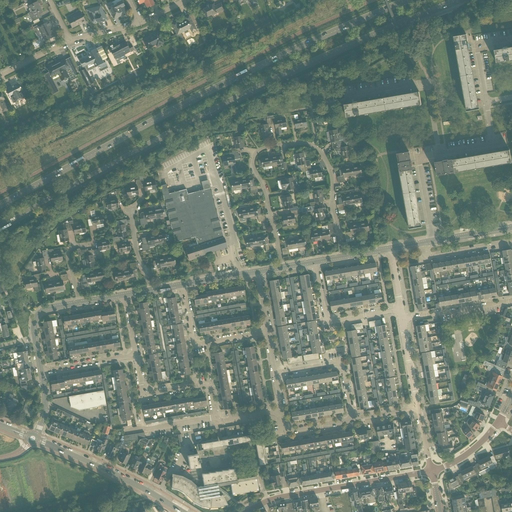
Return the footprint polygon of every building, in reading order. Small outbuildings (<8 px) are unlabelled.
[(31,4),(28,6),(31,12),(40,7),(38,4),(38,2),(40,1),(40,0),(39,0),(31,0),(29,1),(31,4)] [(107,6),(111,14),(113,18),(118,16),(117,15),(119,15),(121,15),(122,17),(124,16),(126,16),(125,15),(127,15),(123,6),(124,6),(121,1),(113,5),(112,3),(107,6)] [(203,10),(205,15),(207,18),(217,12),(218,13),(224,10),(221,4),(215,7),(213,5),(210,6),(209,5),(206,6),(207,8),(203,10)] [(107,21),(107,20),(100,6),(86,9),(86,10),(92,23),(94,24),(95,23),(95,24),(96,23),(98,23),(99,21),(100,21),(101,22),(107,21)] [(31,12),(28,13),(30,16),(33,22),(34,21),(38,19),(37,16),(40,14),(43,13),(40,7),(31,12)] [(80,12),(76,15),(71,17),(72,18),(68,20),(72,28),(81,24),(82,24),(85,22),(80,12)] [(197,30),(191,20),(189,15),(184,18),(186,21),(178,25),(176,22),(171,24),(177,36),(177,35),(181,33),(190,29),(192,33),(197,30)] [(39,26),(38,27),(37,25),(34,27),(37,32),(41,30),(42,34),(45,41),(56,36),(49,21),(44,24),(43,22),(39,24),(39,26)] [(143,41),(146,45),(147,49),(156,44),(157,47),(163,44),(160,36),(158,31),(152,34),(153,36),(143,41)] [(468,43),(466,34),(453,37),(466,111),(479,109),(477,109),(467,49),(468,48),(468,43)] [(111,47),(109,48),(112,53),(115,58),(116,62),(126,57),(124,55),(126,54),(134,50),(133,49),(131,44),(128,46),(125,42),(120,44),(117,46),(116,45),(112,47),(111,47)] [(503,49),(494,50),(496,63),(511,60),(511,48),(508,49),(508,48),(503,49)] [(81,65),(76,68),(78,73),(86,88),(87,90),(88,91),(89,91),(90,94),(96,91),(94,88),(95,87),(87,72),(99,66),(99,65),(103,63),(103,62),(105,61),(103,58),(101,59),(96,49),(91,51),(92,54),(89,56),(88,57),(88,58),(84,60),(84,59),(79,61),(81,65)] [(64,59),(58,62),(58,63),(47,69),(49,72),(42,76),(52,95),(59,91),(51,77),(58,74),(61,81),(69,77),(65,70),(69,68),(64,59)] [(74,75),(78,73),(76,68),(74,64),(70,66),(74,75)] [(11,86),(5,89),(13,103),(24,97),(24,99),(28,97),(23,86),(20,88),(18,84),(14,86),(13,85),(11,86)] [(353,103),(344,105),(346,117),(421,104),(419,93),(359,104),(358,102),(353,103)] [(295,123),(296,128),(307,126),(306,118),(295,120),(294,115),(290,116),(291,123),(295,123)] [(282,116),(271,118),(272,125),(275,124),(277,134),(282,134),(281,128),(287,127),(285,119),(282,119),(282,116)] [(272,125),(271,118),(267,119),(268,124),(260,126),(262,137),(270,135),(268,125),(272,125)] [(338,141),(338,144),(347,143),(351,140),(348,137),(344,140),(343,140),(342,133),(338,134),(337,130),(329,131),(331,142),(338,141)] [(236,148),(231,149),(232,153),(238,152),(238,148),(244,147),(242,136),(234,138),(236,148)] [(347,143),(338,144),(339,148),(337,148),(338,151),(342,152),(343,159),(351,157),(349,147),(354,146),(355,147),(351,140),(347,143)] [(449,162),(449,160),(443,161),(434,163),(437,175),(511,162),(509,151),(449,162)] [(230,157),(223,158),(225,166),(231,165),(232,169),(231,169),(232,174),(236,173),(235,164),(235,160),(240,159),(238,152),(232,153),(229,153),(230,157)] [(411,161),(409,152),(396,154),(409,229),(422,226),(420,226),(410,166),(411,166),(410,161),(411,161)] [(301,165),(302,172),(305,171),(304,168),(311,167),(310,160),(305,161),(303,153),(296,154),(297,165),(301,165)] [(279,156),(270,157),(272,166),(281,164),(282,170),(285,169),(284,162),(283,162),(282,156),(279,157),(279,156)] [(263,167),(272,166),(270,157),(262,159),(258,160),(260,167),(263,166),(263,167)] [(360,166),(352,168),(353,176),(362,174),(360,166)] [(305,171),(302,172),(310,171),(311,178),(322,177),(321,169),(311,170),(311,167),(304,168),(305,171)] [(337,177),(338,180),(345,179),(344,178),(353,176),(352,168),(340,170),(341,176),(337,177)] [(143,179),(139,180),(141,189),(144,188),(145,191),(156,189),(154,181),(154,177),(143,179)] [(285,179),(280,180),(282,191),(287,190),(291,189),(293,189),(294,193),(299,192),(300,192),(300,188),(295,189),(294,186),(294,185),(293,178),(290,178),(285,179)] [(250,187),(251,190),(257,189),(257,186),(254,186),(253,179),(249,180),(249,179),(240,180),(242,189),(250,187)] [(141,189),(139,180),(136,181),(137,187),(126,188),(122,189),(124,195),(127,195),(128,196),(138,195),(137,189),(141,189)] [(237,189),(242,189),(240,180),(231,182),(233,190),(237,189)] [(187,189),(178,191),(179,191),(171,193),(169,194),(166,185),(161,186),(164,201),(165,201),(166,205),(167,210),(168,210),(169,215),(168,215),(169,220),(170,220),(171,224),(170,224),(172,230),(173,230),(174,234),(173,234),(175,242),(195,237),(197,242),(202,241),(203,244),(206,243),(206,241),(207,241),(207,242),(224,237),(223,237),(222,231),(221,232),(220,227),(221,227),(219,222),(218,218),(217,212),(216,212),(215,208),(216,208),(214,202),(214,203),(213,199),(213,198),(212,193),(211,193),(210,189),(211,189),(211,188),(203,190),(203,191),(195,193),(195,192),(189,194),(187,189)] [(310,203),(310,207),(317,206),(316,202),(323,201),(323,200),(324,199),(323,197),(321,190),(314,191),(315,202),(310,203)] [(107,206),(108,209),(118,207),(117,201),(121,200),(119,191),(115,191),(117,199),(106,201),(106,200),(102,201),(104,208),(104,207),(107,206)] [(361,194),(352,195),(353,204),(362,202),(361,194)] [(339,204),(338,205),(338,208),(345,207),(345,205),(353,204),(352,195),(343,197),(338,198),(339,204)] [(290,208),(291,212),(298,210),(298,209),(298,207),(293,207),(291,197),(283,198),(285,209),(290,208)] [(310,207),(298,209),(298,210),(299,213),(302,212),(302,213),(312,211),(312,210),(314,210),(316,221),(319,220),(324,219),(323,214),(326,214),(325,208),(324,208),(322,208),(317,209),(317,206),(310,207)] [(258,216),(258,219),(265,218),(264,214),(261,215),(260,208),(257,208),(257,207),(248,209),(249,217),(258,216)] [(163,208),(154,210),(155,218),(164,217),(163,208)] [(240,219),(249,217),(248,209),(239,210),(239,211),(236,211),(237,216),(240,216),(240,219)] [(92,219),(93,225),(96,225),(97,228),(104,227),(103,224),(102,216),(92,218),(90,210),(86,210),(88,220),(92,219)] [(154,210),(145,212),(141,213),(140,215),(141,219),(139,219),(140,222),(147,221),(146,220),(155,218),(154,210)] [(298,210),(291,212),(292,215),(283,217),(284,220),(281,221),(282,228),(287,227),(287,224),(295,223),(294,215),(299,214),(299,213),(298,210)] [(113,237),(112,238),(113,242),(114,241),(121,240),(124,240),(123,236),(126,236),(124,225),(127,224),(126,219),(118,221),(119,226),(117,226),(118,237),(113,237)] [(74,234),(85,232),(84,224),(73,226),(73,221),(69,221),(69,223),(70,231),(74,230),(74,234)] [(368,222),(359,224),(360,232),(369,230),(369,227),(368,222)] [(70,231),(69,223),(69,224),(66,224),(65,224),(66,230),(59,231),(61,242),(68,241),(67,231),(70,231)] [(359,224),(350,225),(351,232),(345,233),(345,236),(352,235),(351,233),(360,232),(359,224)] [(322,231),(320,232),(321,240),(330,239),(329,230),(334,229),(334,226),(327,227),(327,225),(321,226),(322,231)] [(321,240),(320,232),(311,233),(312,242),(321,240)] [(165,234),(156,236),(157,244),(166,242),(170,241),(169,234),(165,234)] [(147,237),(147,238),(142,238),(142,242),(143,245),(141,245),(142,248),(149,247),(148,245),(157,244),(157,242),(156,236),(147,237)] [(257,246),(265,244),(266,247),(272,246),(272,243),(269,243),(268,236),(264,237),(264,236),(255,237),(257,246)] [(227,247),(224,237),(207,242),(207,241),(206,241),(206,243),(203,244),(204,247),(206,246),(208,253),(210,252),(227,247)] [(248,247),(257,246),(255,237),(246,239),(248,247)] [(305,238),(296,239),(298,248),(306,246),(305,238)] [(282,248),(282,252),(289,251),(289,249),(298,248),(296,239),(284,241),(285,248),(282,248)] [(114,241),(113,242),(114,248),(119,247),(120,252),(126,251),(130,250),(129,243),(121,244),(121,242),(121,240),(114,241)] [(98,249),(95,250),(96,256),(97,259),(100,258),(99,250),(110,249),(108,241),(97,243),(98,249)] [(197,242),(198,245),(185,249),(188,259),(208,253),(206,246),(204,247),(203,244),(202,241),(197,242)] [(50,250),(46,250),(47,259),(51,258),(51,262),(63,261),(61,252),(54,254),(54,252),(53,251),(53,249),(50,250)] [(47,259),(46,250),(42,251),(43,258),(36,259),(36,261),(33,262),(34,267),(37,266),(37,270),(45,269),(44,260),(47,259)] [(95,250),(88,251),(89,256),(84,257),(85,260),(82,261),(83,268),(94,266),(93,262),(97,262),(97,259),(96,256),(95,250)] [(490,254),(483,255),(485,264),(485,268),(492,267),(491,263),(490,259),(490,254)] [(511,255),(503,257),(504,264),(511,262),(511,255)] [(174,256),(165,258),(166,266),(175,265),(174,256)] [(160,267),(166,266),(165,258),(160,259),(156,259),(156,261),(153,261),(153,263),(153,265),(153,266),(154,267),(151,267),(151,270),(158,269),(158,268),(160,267)] [(464,259),(458,260),(459,268),(460,272),(466,271),(466,267),(464,259)] [(458,260),(452,261),(453,269),(454,273),(460,272),(458,260)] [(445,262),(439,263),(441,272),(441,276),(448,274),(447,271),(445,262)] [(131,270),(123,272),(124,280),(133,278),(133,277),(136,277),(135,269),(137,269),(137,266),(130,267),(131,270)] [(501,277),(503,277),(511,275),(511,268),(506,270),(500,271),(501,277)] [(104,271),(95,273),(97,281),(105,279),(104,271)] [(412,273),(413,280),(422,278),(425,277),(424,271),(421,272),(412,273)] [(124,280),(123,272),(114,273),(116,281),(124,280)] [(86,274),(81,275),(82,282),(81,282),(81,285),(88,284),(88,282),(97,281),(95,273),(86,274)] [(34,279),(25,280),(26,288),(34,287),(35,292),(40,291),(39,284),(37,285),(36,279),(41,278),(40,274),(34,275),(34,279)] [(508,282),(508,283),(511,281),(511,275),(503,277),(504,283),(508,282)] [(68,280),(68,277),(61,278),(61,281),(56,282),(53,283),(55,291),(64,290),(62,281),(68,280)] [(55,291),(53,283),(45,284),(46,293),(55,291)] [(237,287),(231,288),(232,296),(236,296),(236,298),(239,298),(237,287)] [(463,288),(457,289),(458,294),(459,303),(465,302),(464,293),(463,290),(463,288)] [(224,289),(218,290),(220,299),(224,298),(224,300),(226,300),(224,289)] [(380,290),(374,291),(375,294),(376,303),(382,302),(381,293),(380,290)] [(212,291),(206,292),(206,295),(207,301),(208,303),(212,302),(214,302),(212,291)] [(349,295),(349,298),(351,307),(357,306),(356,297),(355,294),(349,295)] [(202,307),(200,296),(194,297),(195,305),(199,305),(200,307),(202,307)] [(167,298),(163,299),(164,304),(165,303),(166,306),(176,304),(175,298),(167,299),(167,298)] [(137,308),(137,311),(148,309),(147,303),(139,304),(139,308),(137,308)] [(167,316),(168,318),(178,316),(177,310),(169,312),(170,315),(167,316)] [(94,312),(88,313),(89,321),(93,321),(94,323),(96,323),(94,312)] [(107,312),(101,313),(102,319),(102,321),(106,321),(107,323),(109,323),(107,312)] [(82,314),(76,315),(77,323),(81,323),(81,325),(84,325),(82,314)] [(139,321),(139,323),(150,321),(149,315),(141,317),(141,320),(139,321)] [(71,327),(69,316),(63,317),(65,326),(68,325),(69,327),(71,327)] [(242,317),(236,318),(237,326),(241,325),(242,328),(244,327),(242,317)] [(285,318),(277,319),(278,326),(283,325),(286,324),(289,324),(288,317),(285,318)] [(0,334),(2,334),(3,337),(6,337),(8,337),(8,336),(9,336),(6,325),(5,321),(2,322),(1,320),(1,319),(0,318),(0,334)] [(230,319),(223,320),(225,328),(229,327),(229,330),(232,330),(230,319)] [(43,326),(41,327),(41,329),(51,327),(52,327),(57,326),(56,321),(51,321),(43,322),(43,326)] [(217,321),(211,322),(213,330),(216,330),(217,332),(219,332),(217,321)] [(207,334),(205,323),(198,324),(199,328),(200,333),(204,332),(204,335),(207,334)] [(171,330),(172,332),(182,330),(181,324),(176,325),(173,325),(174,329),(171,330)] [(417,326),(416,326),(418,333),(426,331),(429,331),(428,324),(425,325),(417,326)] [(377,326),(378,333),(387,332),(385,325),(382,326),(379,326),(377,326)] [(141,333),(142,336),(153,334),(151,327),(143,329),(144,333),(141,333)] [(305,335),(310,335),(318,333),(317,327),(309,328),(304,329),(305,335)] [(347,332),(349,338),(357,337),(356,330),(354,330),(351,331),(347,332)] [(43,339),(44,341),(54,340),(53,333),(45,335),(46,339),(43,339)] [(174,342),(174,344),(185,343),(183,336),(175,338),(176,342),(174,342)] [(349,338),(350,345),(358,343),(362,342),(361,336),(357,337),(349,338)] [(419,339),(420,346),(432,344),(431,337),(427,338),(419,339)] [(110,340),(106,340),(107,349),(111,348),(111,350),(114,350),(112,339),(112,338),(109,338),(110,340)] [(143,346),(144,348),(155,346),(154,340),(145,341),(146,345),(143,346)] [(99,341),(93,343),(95,351),(98,350),(99,353),(101,352),(99,341)] [(87,344),(81,345),(82,353),(86,352),(86,355),(89,354),(87,344)] [(432,344),(420,346),(421,352),(433,350),(432,344)] [(45,352),(46,354),(56,352),(55,346),(47,347),(48,351),(45,352)] [(76,357),(75,346),(68,347),(70,355),(74,355),(74,357),(76,357)] [(500,354),(503,355),(511,358),(511,351),(510,351),(511,348),(504,346),(503,349),(502,348),(500,354)] [(176,355),(176,357),(187,355),(186,349),(177,350),(178,354),(176,355)] [(244,359),(244,361),(255,359),(254,353),(246,354),(247,358),(244,359)] [(147,360),(148,362),(158,360),(157,354),(149,355),(150,359),(147,360)] [(497,362),(496,366),(500,368),(505,369),(507,363),(511,364),(511,363),(511,358),(503,355),(501,360),(498,359),(497,362)] [(17,364),(17,367),(24,366),(23,363),(28,362),(29,362),(28,359),(27,356),(18,358),(19,364),(17,364)] [(382,358),(383,365),(392,363),(391,357),(382,358)] [(214,364),(214,366),(225,364),(224,358),(215,360),(216,364),(214,364)] [(178,367),(178,369),(189,367),(188,361),(180,363),(180,367),(178,367)] [(484,361),(483,364),(488,367),(486,370),(494,373),(492,376),(491,380),(499,383),(505,369),(500,368),(496,366),(488,362),(484,361)] [(383,365),(385,371),(393,370),(392,363),(383,365)] [(249,370),(246,371),(247,373),(258,371),(256,365),(248,367),(249,370)] [(424,366),(425,373),(434,371),(433,365),(424,366)] [(17,376),(21,375),(30,374),(30,372),(31,372),(30,369),(29,369),(29,368),(24,369),(24,366),(17,367),(15,368),(15,370),(17,371),(17,376)] [(149,372),(150,374),(161,372),(159,366),(151,368),(152,372),(149,372)] [(93,371),(87,372),(89,381),(92,380),(93,382),(95,382),(93,371)] [(216,376),(216,379),(227,377),(226,371),(218,372),(218,376),(216,376)] [(21,378),(19,378),(21,388),(27,391),(27,387),(26,380),(31,379),(32,379),(31,376),(30,374),(21,375),(21,378)] [(81,374),(75,375),(76,383),(80,382),(80,385),(83,384),(81,374)] [(114,377),(116,383),(124,382),(123,378),(126,378),(125,375),(114,377)] [(62,377),(63,379),(64,385),(68,384),(68,387),(70,386),(69,376),(62,377)] [(364,376),(355,378),(356,384),(363,383),(365,383),(367,382),(366,376),(364,376)] [(385,379),(381,380),(382,386),(386,385),(395,384),(394,377),(389,378),(385,379)] [(249,383),(249,386),(260,384),(259,378),(250,379),(251,383),(249,383)] [(486,382),(485,385),(489,387),(490,387),(493,389),(496,390),(499,383),(491,380),(490,379),(488,383),(486,382)] [(59,391),(57,380),(50,381),(52,390),(56,389),(56,391),(59,391)] [(218,389),(218,391),(229,389),(228,383),(220,385),(220,388),(218,389)] [(386,385),(387,392),(396,390),(395,384),(386,385)] [(481,392),(480,396),(483,398),(492,402),(494,398),(493,398),(494,396),(488,393),(489,391),(487,390),(479,387),(478,390),(481,392)] [(117,390),(118,396),(126,394),(125,390),(128,390),(127,388),(117,390)] [(70,407),(79,410),(106,406),(103,390),(69,396),(70,407)] [(251,396),(251,398),(262,396),(261,390),(252,392),(253,395),(251,396)] [(14,396),(10,394),(7,402),(8,403),(7,406),(9,407),(8,408),(9,409),(11,410),(12,410),(14,406),(15,406),(16,403),(12,401),(14,396)] [(220,401),(220,404),(231,402),(230,396),(222,397),(222,401),(220,401)] [(397,396),(389,398),(390,404),(398,403),(397,396)] [(461,398),(460,401),(471,405),(472,406),(475,407),(479,408),(480,406),(481,407),(482,407),(484,406),(484,405),(485,405),(489,407),(490,405),(491,405),(492,402),(483,398),(480,396),(477,403),(468,400),(463,399),(461,398)] [(186,398),(180,399),(181,407),(185,407),(185,409),(188,409),(186,398)] [(119,402),(120,408),(128,407),(127,403),(130,402),(130,400),(119,402)] [(173,400),(167,401),(169,410),(173,409),(173,411),(175,411),(173,400)] [(161,402),(155,404),(156,412),(160,411),(161,414),(163,413),(161,402)] [(27,415),(31,417),(34,410),(28,408),(29,404),(26,403),(23,412),(28,413),(27,415)] [(150,415),(149,405),(142,406),(144,414),(148,413),(148,416),(150,415)] [(472,406),(469,415),(472,416),(474,417),(474,418),(478,419),(482,421),(485,416),(480,414),(482,409),(479,408),(475,407),(472,406)] [(433,414),(434,420),(444,419),(442,409),(434,410),(435,414),(433,414)] [(132,413),(121,415),(122,421),(126,420),(130,419),(130,415),(132,415),(132,413)] [(472,416),(467,423),(470,425),(469,425),(473,428),(477,431),(480,426),(476,423),(478,419),(474,418),(474,417),(472,416)] [(52,421),(49,429),(54,431),(58,423),(59,421),(53,418),(52,421)] [(434,427),(435,430),(438,430),(445,428),(444,419),(434,420),(435,427),(434,427)] [(54,431),(54,433),(57,434),(58,433),(60,434),(63,425),(64,422),(62,421),(61,425),(58,423),(54,431)] [(465,429),(463,431),(469,438),(473,434),(470,430),(473,428),(469,425),(470,425),(467,423),(463,427),(465,429)] [(105,425),(102,433),(107,435),(109,429),(112,430),(111,425),(108,424),(107,426),(105,425)] [(60,434),(65,436),(68,428),(63,425),(60,434)] [(74,430),(71,438),(73,439),(72,440),(76,441),(76,440),(79,432),(76,431),(78,428),(75,427),(74,430)] [(438,430),(435,430),(435,434),(437,434),(438,440),(448,438),(447,432),(452,431),(451,427),(447,428),(445,428),(438,430)] [(65,436),(71,438),(74,430),(68,428),(65,436)] [(359,430),(360,435),(360,439),(368,438),(368,441),(373,440),(372,432),(367,433),(366,429),(359,430)] [(79,432),(76,440),(82,443),(85,434),(86,431),(84,430),(83,433),(79,432)] [(85,434),(82,443),(87,445),(89,440),(91,437),(87,435),(88,432),(86,431),(85,434)] [(337,434),(333,435),(334,440),(335,443),(335,446),(341,445),(341,442),(339,431),(337,432),(337,434)] [(342,431),(339,431),(341,442),(347,441),(346,433),(342,433),(342,431)] [(327,433),(325,434),(327,444),(333,443),(332,435),(328,436),(327,433)] [(315,436),(313,436),(314,447),(321,446),(319,437),(315,438),(315,436)] [(303,438),(300,438),(302,449),(308,448),(307,440),(303,440),(303,438)] [(448,438),(438,440),(439,446),(442,446),(443,449),(450,448),(453,448),(452,442),(451,442),(449,442),(448,438)] [(91,439),(89,445),(93,447),(94,446),(96,447),(95,450),(101,453),(102,449),(104,450),(104,449),(106,445),(107,440),(103,439),(102,441),(97,439),(96,441),(91,439)] [(290,440),(288,440),(290,451),(296,450),(294,442),(291,442),(290,440)] [(128,441),(125,442),(124,442),(121,449),(120,450),(123,452),(126,447),(127,448),(130,441),(128,441)] [(379,441),(369,443),(371,454),(381,452),(379,441)] [(109,451),(107,455),(109,456),(109,457),(111,458),(111,457),(112,458),(114,453),(115,450),(118,451),(119,448),(115,446),(114,447),(111,446),(109,451)] [(508,448),(501,450),(503,457),(510,455),(509,451),(508,448)] [(501,450),(494,452),(495,457),(496,459),(498,458),(503,457),(501,450)] [(139,471),(144,473),(150,460),(148,458),(147,459),(145,458),(147,454),(144,452),(140,461),(141,461),(142,461),(143,462),(139,471)] [(119,461),(126,464),(130,456),(126,454),(126,455),(123,453),(119,461)] [(198,460),(198,458),(199,458),(198,454),(187,456),(190,469),(200,467),(200,463),(199,463),(198,462),(200,461),(200,459),(198,460)] [(370,454),(366,455),(367,460),(369,473),(375,472),(374,467),(373,464),(370,464),(369,459),(371,459),(370,454)] [(419,460),(418,454),(411,455),(413,466),(415,465),(418,465),(418,461),(419,461),(419,460)] [(136,469),(139,462),(139,461),(134,459),(135,457),(133,456),(130,462),(132,463),(130,466),(136,469)] [(489,456),(484,459),(488,468),(495,465),(497,464),(494,457),(491,459),(489,456)] [(153,466),(156,468),(160,460),(152,457),(150,460),(144,473),(145,472),(150,474),(153,466)] [(476,466),(476,467),(479,472),(488,468),(484,459),(478,462),(479,464),(476,466)] [(160,460),(156,468),(159,469),(154,478),(161,481),(168,468),(161,465),(162,464),(161,464),(159,462),(160,460)] [(374,462),(375,467),(376,472),(387,470),(386,462),(383,463),(383,460),(382,461),(374,462)] [(472,467),(467,470),(471,478),(480,474),(479,472),(476,467),(473,469),(472,467)] [(228,469),(228,470),(221,470),(221,471),(215,471),(215,472),(208,472),(208,473),(202,473),(202,474),(204,486),(237,480),(235,469),(228,469)] [(458,476),(459,477),(462,482),(471,478),(467,470),(461,472),(462,474),(458,476)] [(281,477),(280,474),(276,475),(276,473),(271,474),(273,480),(271,481),(272,485),(274,485),(275,486),(282,485),(281,482),(282,482),(281,479),(280,477),(281,477)] [(223,495),(220,495),(217,496),(211,497),(205,495),(200,492),(189,482),(181,478),(176,477),(176,475),(173,474),(172,475),(171,488),(177,489),(183,492),(194,502),(201,506),(210,508),(219,508),(228,505),(223,495)] [(254,479),(237,482),(230,483),(232,495),(259,490),(256,476),(253,477),(254,479)] [(462,482),(459,477),(456,479),(455,476),(449,479),(451,483),(448,484),(449,490),(454,489),(453,488),(462,484),(462,482)] [(411,482),(405,483),(406,492),(410,491),(410,495),(413,495),(413,496),(417,496),(416,488),(412,489),(411,482)] [(399,492),(396,492),(397,499),(398,501),(400,510),(404,509),(402,497),(403,496),(402,493),(405,492),(406,492),(405,483),(398,484),(399,492)] [(385,493),(386,496),(387,499),(391,499),(390,495),(394,494),(393,493),(392,485),(384,487),(385,493)] [(376,489),(374,489),(376,497),(376,498),(378,497),(379,503),(380,503),(380,504),(381,505),(382,505),(382,504),(382,503),(383,503),(383,504),(385,503),(385,502),(386,502),(385,500),(385,501),(383,493),(383,492),(382,487),(376,489)] [(374,489),(365,490),(367,504),(375,502),(374,497),(376,497),(374,489)] [(367,504),(365,490),(359,491),(361,502),(364,501),(365,504),(367,504)] [(493,491),(493,490),(481,492),(482,498),(484,498),(492,497),(494,497),(493,491)] [(351,493),(350,493),(351,493),(352,498),(352,501),(356,500),(357,503),(357,505),(356,506),(356,510),(359,509),(362,509),(361,506),(360,503),(360,502),(359,497),(358,498),(358,497),(357,492),(355,492),(351,493)] [(318,498),(310,500),(311,508),(316,507),(317,510),(320,510),(318,498)] [(452,502),(452,503),(452,505),(453,505),(454,505),(454,506),(454,507),(463,505),(463,504),(466,504),(466,501),(465,498),(458,499),(453,500),(453,502),(452,502)] [(503,500),(499,501),(499,502),(500,505),(500,508),(501,510),(502,509),(502,511),(506,511),(509,511),(507,501),(503,502),(503,500)] [(301,501),(294,502),(295,511),(296,511),(299,510),(299,511),(302,511),(303,510),(302,506),(301,501)] [(296,511),(295,511),(294,502),(286,504),(287,509),(287,511),(296,511)] [(283,511),(287,511),(287,509),(286,504),(286,503),(278,504),(279,510),(283,510),(283,511)]
